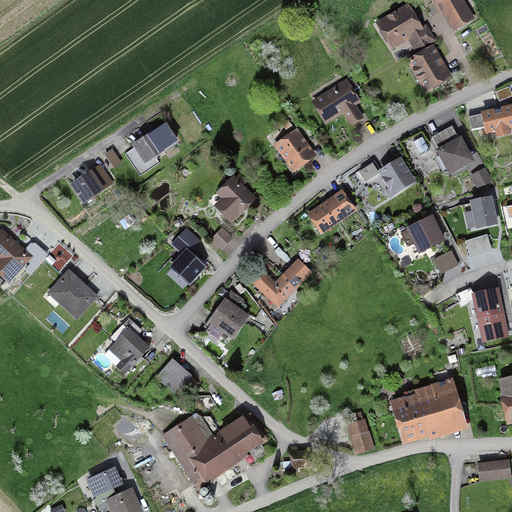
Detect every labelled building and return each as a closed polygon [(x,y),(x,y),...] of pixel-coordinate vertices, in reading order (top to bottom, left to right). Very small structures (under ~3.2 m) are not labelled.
[(432,0),(454,37),(477,23),(464,2),(468,0),(467,0),(432,0)] [(413,60),(435,47),(439,45),(427,25),(422,28),(408,4),(373,24),(392,55),(405,47),(413,60)] [(425,97),(454,80),(435,47),(413,60),(406,64),(425,97)] [(346,82),(310,103),(325,128),(342,117),(349,128),(363,120),(354,106),(359,104),(346,82)] [(498,100),(511,95),(511,93),(509,86),(495,91),(498,100)] [(511,106),(511,103),(479,112),(485,134),(494,131),(496,137),(509,133),(508,129),(511,127),(511,106)] [(150,132),(132,144),(135,148),(125,154),(140,176),(160,163),(156,157),(166,150),(165,149),(179,140),(167,122),(150,133),(150,132)] [(432,140),(453,176),(475,163),(454,127),(432,140)] [(298,132),(274,148),(293,175),(317,159),(298,132)] [(114,167),(121,162),(113,149),(105,154),(114,167)] [(379,173),(393,196),(416,181),(401,156),(377,171),(379,173)] [(100,163),(70,183),(83,203),(113,183),(100,163)] [(379,173),(377,171),(373,163),(359,172),(365,182),(379,173)] [(469,176),(477,189),(491,180),(483,168),(469,176)] [(221,198),(213,205),(232,224),(258,198),(234,175),(216,193),(221,198)] [(338,195),(306,216),(321,238),(353,218),(338,195)] [(497,225),(492,197),(471,201),(477,229),(497,225)] [(430,214),(405,228),(419,254),(445,240),(430,214)] [(186,227),(170,245),(181,254),(187,248),(192,253),(202,242),(186,227)] [(219,247),(222,250),(233,238),(222,227),(211,239),(212,240),(209,243),(217,250),(219,247)] [(0,276),(9,284),(32,256),(2,232),(0,234),(0,276)] [(487,234),(465,241),(470,256),(491,250),(487,234)] [(181,254),(170,267),(190,285),(207,266),(192,253),(187,248),(181,254)] [(440,273),(457,265),(451,251),(434,259),(440,273)] [(264,271),(252,284),(278,308),(313,272),(298,258),(275,282),(264,271)] [(100,298),(69,271),(47,296),(77,323),(100,298)] [(472,293),(477,316),(501,312),(496,288),(472,293)] [(231,290),(209,321),(234,339),(250,315),(239,307),(245,299),(231,290)] [(501,312),(477,316),(482,340),(505,335),(501,312)] [(150,349),(129,330),(110,351),(123,362),(119,367),(127,375),(150,349)] [(200,387),(172,364),(158,380),(186,403),(200,387)] [(389,398),(402,442),(429,433),(430,436),(465,425),(449,375),(412,387),(413,390),(389,398)] [(511,379),(498,382),(509,427),(511,426),(511,379)] [(281,390),(272,394),(275,401),(285,397),(281,390)] [(362,411),(345,416),(356,454),(373,449),(362,411)] [(263,445),(269,441),(250,413),(244,417),(243,415),(213,435),(198,412),(162,436),(198,489),(248,456),(246,453),(249,451),(256,461),(268,453),(263,445)] [(292,457),(295,472),(308,470),(306,455),(292,457)] [(478,462),(480,481),(511,477),(509,458),(478,462)] [(111,511),(142,511),(143,511),(132,487),(116,495),(114,489),(123,484),(115,466),(85,479),(99,511),(109,507),(111,511)] [(230,481),(232,481),(233,480),(234,479),(234,478),(234,477),(233,475),(232,474),(231,474),(230,473),(229,473),(227,474),(227,475),(226,476),(226,478),(226,479),(227,480),(228,481),(229,481),(230,481)] [(223,487),(224,486),(225,486),(226,485),(226,483),(226,482),(226,481),(225,480),(224,479),(222,479),(221,479),(220,480),(219,481),(218,482),(218,483),(219,484),(219,485),(220,486),(222,487),(223,487)] [(207,496),(208,495),(208,494),(208,492),(207,491),(206,490),(205,490),(204,490),(202,490),(201,491),(200,492),(200,493),(200,494),(200,496),(201,497),(202,498),(204,498),(205,498),(206,497),(207,496)] [(210,506),(211,505),(212,505),(213,504),(214,502),(213,501),(213,500),(212,499),(211,498),(210,498),(208,498),(207,499),(206,499),(206,501),(205,502),(206,503),(207,504),(208,505),(209,506),(210,506)]
